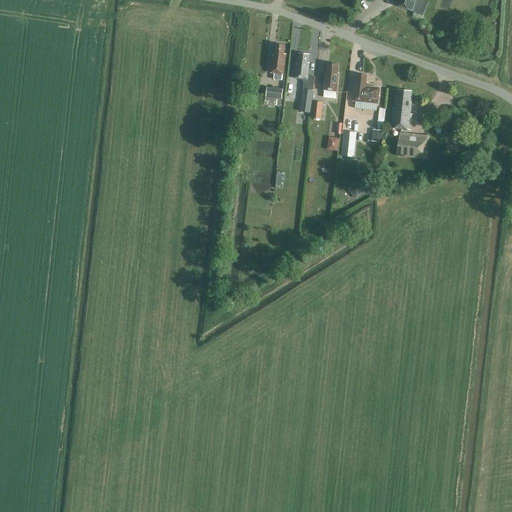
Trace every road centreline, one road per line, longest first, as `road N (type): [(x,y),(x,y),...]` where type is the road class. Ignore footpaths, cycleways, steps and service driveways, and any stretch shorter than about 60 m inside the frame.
road 1 (unclassified): [(511,100),(286,13),(221,0)]
road 2 (track): [(484,511),(511,247)]
